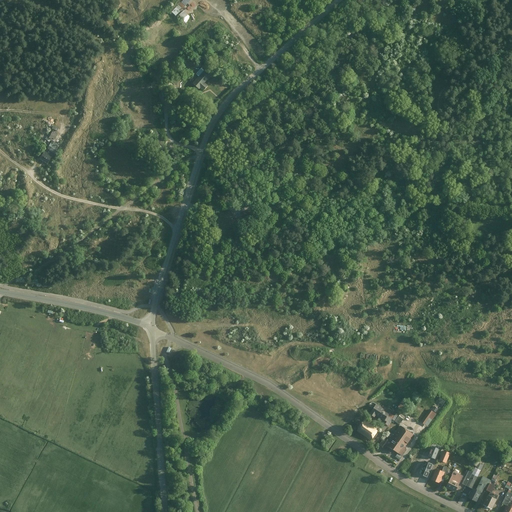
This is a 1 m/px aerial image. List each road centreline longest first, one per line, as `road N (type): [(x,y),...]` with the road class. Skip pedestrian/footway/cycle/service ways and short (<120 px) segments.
road 1 (unknown): [(486,0),(495,55),(444,91),(419,155),(401,162),(306,135),(281,152),(264,148),(209,170),(187,207)]
road 2 (residential): [(151,326),(271,386),(412,486),(465,511)]
road 3 (track): [(182,208),(511,209)]
road 4 (track): [(256,379),(295,343),(366,348),(393,362),(400,393)]
road 5 (unclassified): [(164,511),(151,326)]
road 6 (unknown): [(197,511),(168,365),(178,341)]
road 7 (unknown): [(62,298),(138,266),(182,208)]
road 8 (unclassified): [(0,292),(151,326)]
